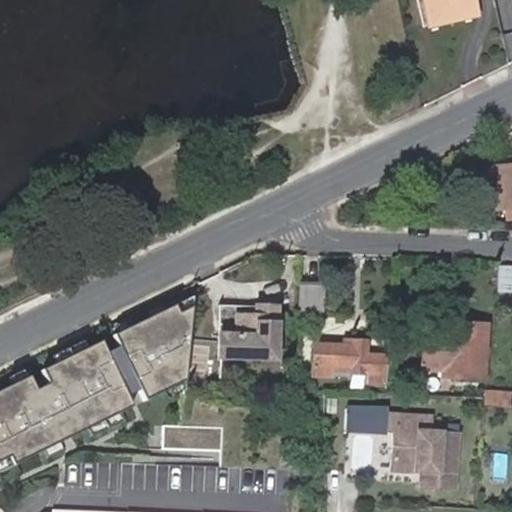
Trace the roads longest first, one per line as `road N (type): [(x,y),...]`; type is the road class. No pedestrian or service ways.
road 1 (residential): [(255,226),(511,97)]
road 2 (residential): [(0,347),(255,226)]
road 3 (residential): [(255,226),(359,241),(511,248)]
